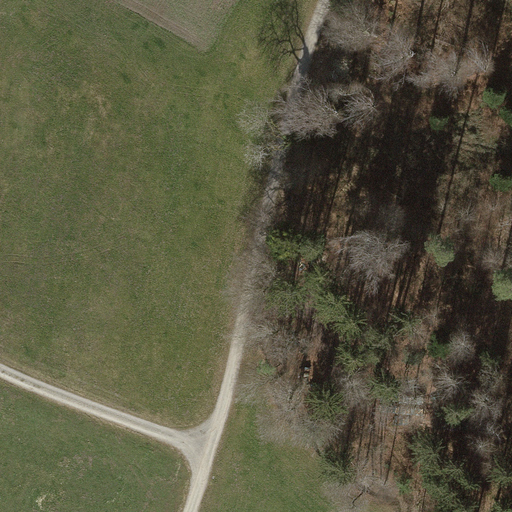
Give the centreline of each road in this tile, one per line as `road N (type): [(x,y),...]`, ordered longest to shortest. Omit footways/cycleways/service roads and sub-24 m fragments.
road 1 (track): [(189,511),(236,378),(308,42),(325,0)]
road 2 (track): [(0,369),(209,454)]
